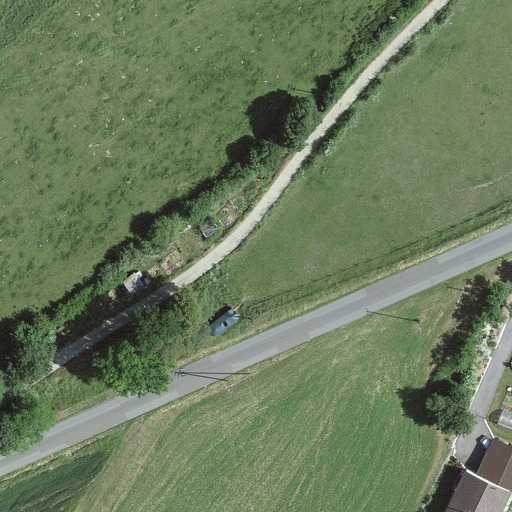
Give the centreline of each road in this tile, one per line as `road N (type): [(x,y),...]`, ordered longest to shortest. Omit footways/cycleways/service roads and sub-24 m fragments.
road 1 (unclassified): [(0,406),(157,303),(259,214),(370,72),(444,0)]
road 2 (tertiary): [(511,240),(0,464)]
